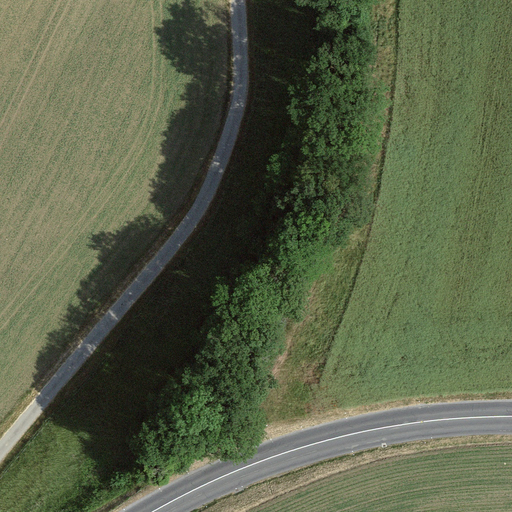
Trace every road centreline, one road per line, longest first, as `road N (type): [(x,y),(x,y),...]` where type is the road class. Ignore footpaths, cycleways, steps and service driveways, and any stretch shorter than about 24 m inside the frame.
road 1 (track): [(0,451),(203,200),(241,92),(238,0)]
road 2 (secondary): [(511,416),(349,434),(222,476),(153,511)]
